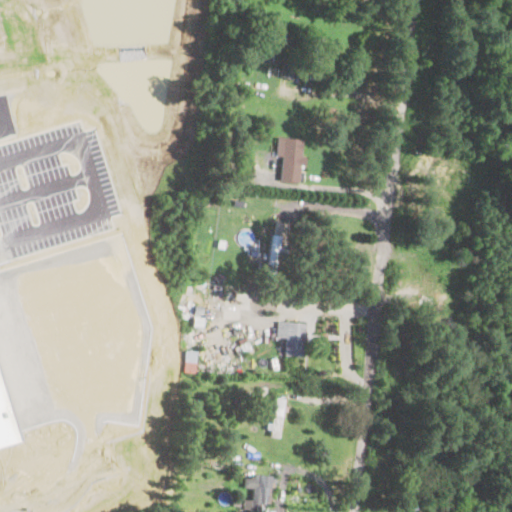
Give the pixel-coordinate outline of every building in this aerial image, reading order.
[(261,61),(278,63),(280,47),(263,45),(261,61)] [(278,76),(292,78),(294,60),(281,58),(278,76)] [(301,137),(276,136),(275,155),(280,155),(279,180),(298,180),(299,165),(303,165),(304,155),(300,155),(301,137)] [(275,336),(284,336),(284,355),(303,356),(304,321),(276,320),(275,336)] [(193,371),(195,350),(184,350),(183,370),(193,371)] [(282,398),(272,397),(268,435),(277,436),(282,398)] [(249,489),(246,511),(263,511),(268,475),(243,472),(241,488),(249,489)]
